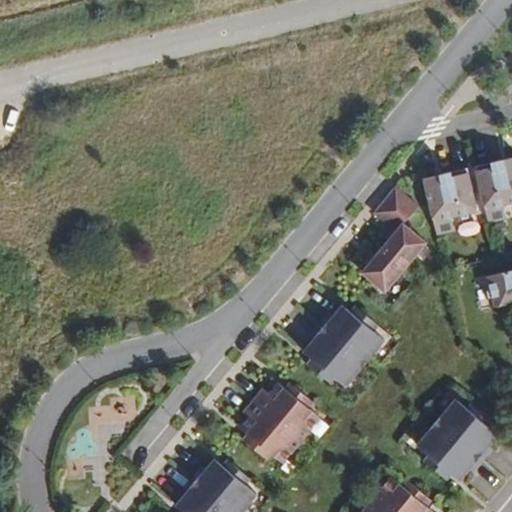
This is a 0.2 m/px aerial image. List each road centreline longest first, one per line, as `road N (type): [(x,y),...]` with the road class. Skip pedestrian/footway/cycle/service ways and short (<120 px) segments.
road 1 (residential): [(233,329),(508,0)]
road 2 (residential): [(36,511),(32,460),(42,423),(83,371),(233,329)]
road 3 (residential): [(135,451),(233,329)]
